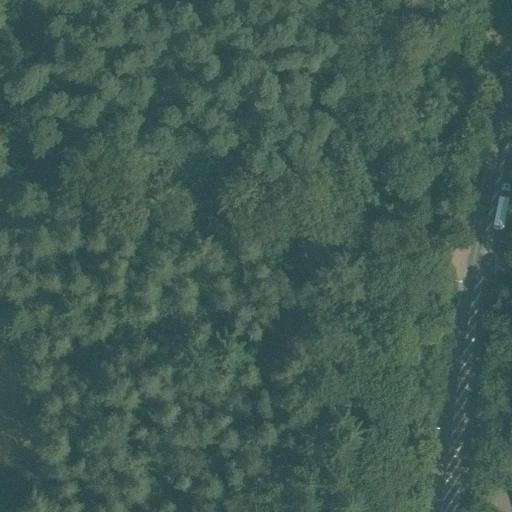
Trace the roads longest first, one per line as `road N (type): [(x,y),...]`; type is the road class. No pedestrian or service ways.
road 1 (track): [(479,246),(0,188)]
road 2 (primary): [(471,299),(436,511)]
road 3 (primary): [(466,511),(471,299)]
road 4 (primary): [(471,299),(511,104)]
road 5 (unclassified): [(498,511),(511,344)]
